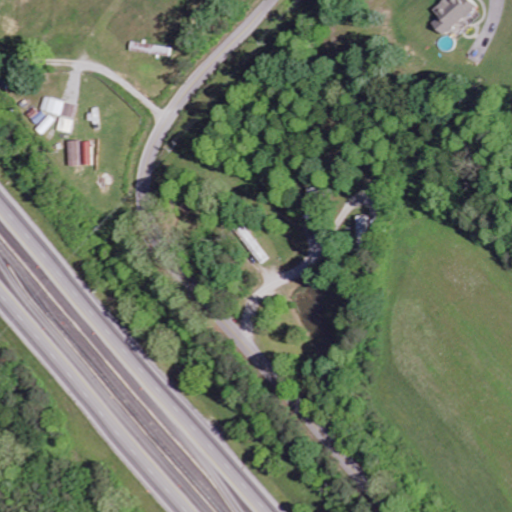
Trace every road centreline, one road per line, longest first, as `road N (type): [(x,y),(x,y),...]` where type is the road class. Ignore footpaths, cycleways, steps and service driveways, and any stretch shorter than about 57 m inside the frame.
road 1 (residential): [(147,203),(156,233),(185,275),(392,511)]
road 2 (motorway): [(258,511),(0,214)]
road 3 (motorway): [(0,281),(200,511)]
road 4 (residential): [(147,203),(145,179),(163,136),(205,76)]
